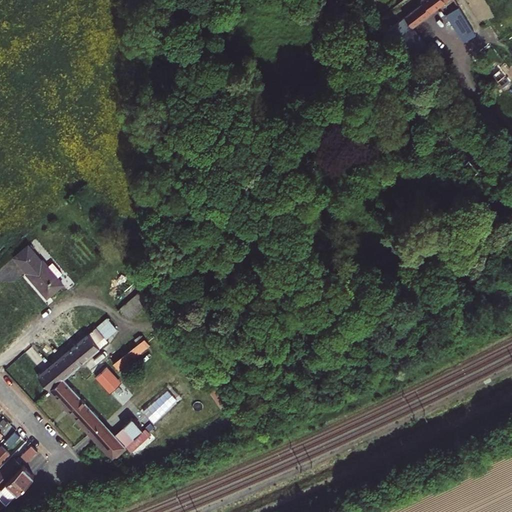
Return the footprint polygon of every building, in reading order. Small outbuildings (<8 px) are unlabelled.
[(404,14),(414,25),(447,0),(416,0),(413,2),(415,6),(404,14)] [(405,17),(391,29),(413,54),(427,42),(405,17)] [(48,261),(35,247),(21,259),(36,275),(35,276),(46,288),(48,287),(58,297),(71,285),(66,279),(56,268),(51,262),(49,263),(48,262),(48,261)] [(56,268),(66,279),(71,274),(60,263),(56,268)] [(153,288),(131,308),(140,318),(161,298),(153,288)] [(128,329),(118,318),(49,381),(129,460),(141,448),(129,436),(76,381),(119,341),(117,339),(128,329)] [(156,337),(125,364),(131,371),(162,344),(156,337)] [(134,403),(146,392),(124,368),(121,370),(119,368),(117,369),(116,369),(109,375),(134,403)] [(158,431),(166,441),(214,399),(189,370),(141,412),(147,418),(158,430),(158,431)] [(137,428),(149,439),(158,431),(158,430),(147,418),(137,427),(137,428)] [(129,436),(141,448),(149,439),(137,428),(129,436)] [(14,433),(6,441),(11,446),(19,438),(14,433)] [(28,440),(18,450),(21,454),(32,444),(28,440)] [(22,455),(27,460),(37,450),(32,445),(22,455)] [(0,461),(8,453),(2,447),(0,449),(0,461)] [(0,489),(21,467),(14,460),(0,474),(0,489)] [(28,482),(35,475),(23,464),(21,467),(0,489),(0,498),(6,505),(28,482)]
